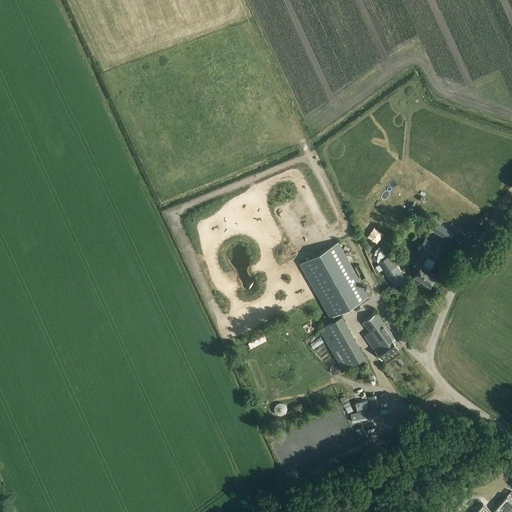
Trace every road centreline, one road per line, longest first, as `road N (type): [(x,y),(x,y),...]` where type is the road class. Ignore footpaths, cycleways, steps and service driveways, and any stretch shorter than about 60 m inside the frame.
road 1 (unclassified): [(511,435),(431,371),(434,334),(476,250)]
road 2 (track): [(263,511),(447,390)]
